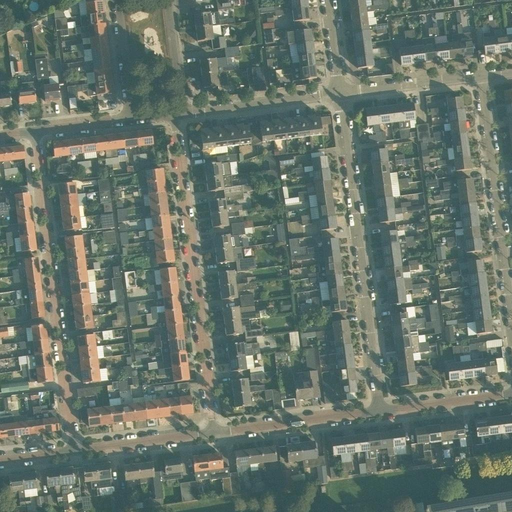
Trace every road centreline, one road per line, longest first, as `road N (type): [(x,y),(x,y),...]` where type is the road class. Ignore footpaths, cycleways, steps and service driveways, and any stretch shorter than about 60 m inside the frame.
road 1 (residential): [(76,451),(35,130)]
road 2 (residential): [(373,413),(334,93)]
road 3 (residential): [(216,431),(175,113)]
road 4 (residential): [(511,364),(476,74)]
road 5 (residential): [(175,113),(334,93)]
road 6 (residential): [(216,431),(373,413)]
road 7 (residential): [(334,93),(476,74)]
road 8 (residential): [(76,451),(216,431)]
road 9 (residential): [(373,413),(511,395)]
road 10 (residential): [(119,120),(109,0)]
